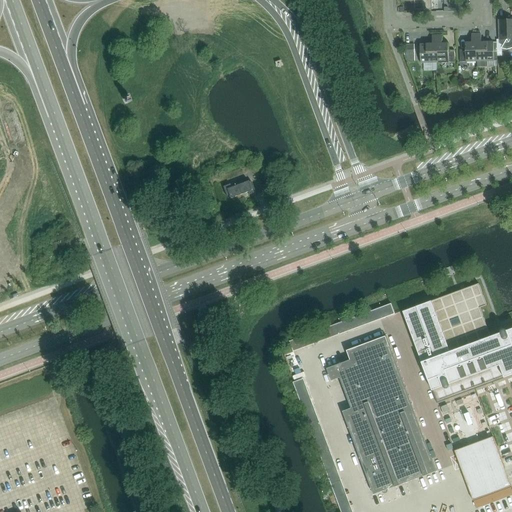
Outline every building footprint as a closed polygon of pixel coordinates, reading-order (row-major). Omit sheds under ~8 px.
[(423,10),(422,0),(401,0),(401,1),(408,1),(408,7),(411,9),(414,9),(414,10),(423,10)] [(422,0),(423,10),(432,10),(431,0),(422,0)] [(499,39),(499,40),(499,44),(503,46),(501,48),(502,49),(507,50),(511,48),(511,20),(498,21),(499,39)] [(460,62),(477,61),(476,34),(471,34),(472,43),(465,43),(465,50),(459,50),(460,62)] [(476,34),(477,61),(478,61),(478,67),(488,67),(488,61),(494,61),(493,42),(481,43),(481,34),(476,34)] [(420,63),(438,63),(437,35),(432,36),(432,44),(426,44),(420,45),(420,63)] [(437,35),(438,63),(455,62),(454,50),(448,50),(448,43),(442,44),(442,35),(437,35)] [(404,56),(407,62),(415,62),(414,44),(404,45),(404,56)] [(428,88),(419,91),(423,103),(432,100),(428,88)] [(247,192),(248,194),(248,195),(253,193),(254,192),(254,191),(254,190),(254,189),(251,181),(248,182),(248,181),(230,188),(229,185),(229,184),(222,187),(226,196),(228,195),(230,198),(247,192)] [(431,301),(403,312),(415,344),(414,344),(418,352),(420,358),(421,361),(423,365),(423,364),(426,371),(425,372),(426,374),(428,379),(432,391),(437,403),(511,375),(511,328),(507,330),(499,333),(491,336),(488,328),(487,328),(487,326),(484,318),(483,316),(480,308),(487,305),(486,304),(483,295),(482,294),(483,294),(479,285),(479,284),(470,287),(470,286),(464,289),(460,290),(452,293),(452,294),(450,294),(441,297),(442,297),(440,298),(431,301)] [(394,313),(391,304),(290,341),(293,351),(394,313)] [(436,471),(414,411),(386,335),(346,350),(349,360),(327,369),(331,381),(340,378),(351,408),(343,411),(374,494),(436,471)] [(353,511),(304,378),(293,382),(341,511),(353,511)] [(476,508),(511,494),(511,488),(493,437),(455,450),(476,508)]
